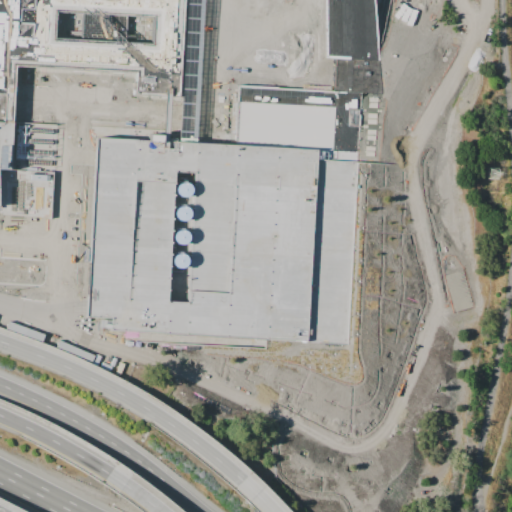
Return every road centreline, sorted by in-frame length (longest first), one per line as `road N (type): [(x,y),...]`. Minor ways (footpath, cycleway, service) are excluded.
road 1 (motorway): [(247,484),(135,402),(0,341)]
road 2 (motorway): [(200,511),(117,446),(0,384)]
road 3 (motorway): [(111,474),(0,415)]
